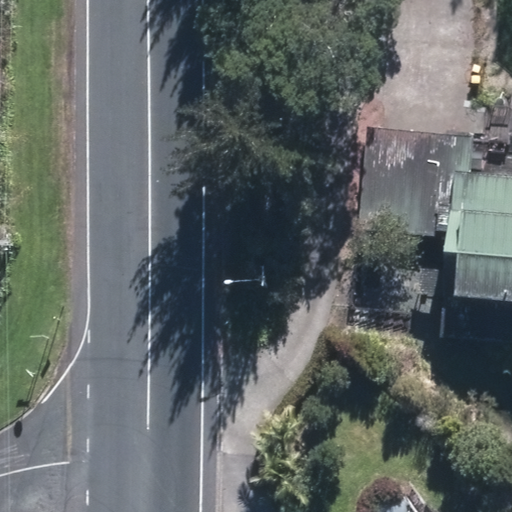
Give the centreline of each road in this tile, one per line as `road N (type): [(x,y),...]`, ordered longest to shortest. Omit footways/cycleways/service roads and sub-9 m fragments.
road 1 (tertiary): [(146,0),(150,452)]
road 2 (residential): [(0,475),(150,452)]
